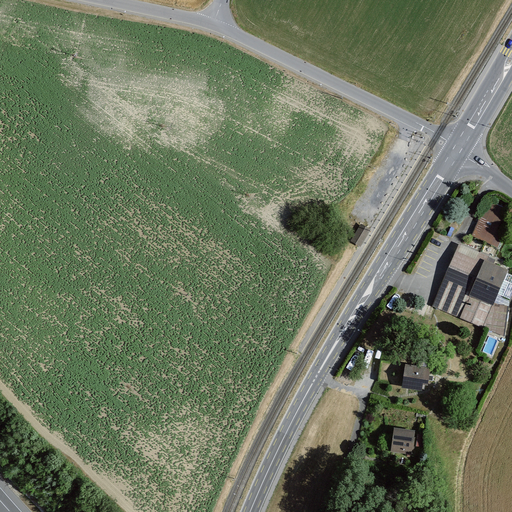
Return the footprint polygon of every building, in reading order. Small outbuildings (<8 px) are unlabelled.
[(486,219),(481,217),(472,235),(495,246),(511,211),(511,210),(494,202),(486,219)] [(371,229),(360,223),(350,241),(360,247),(371,229)] [(459,241),(432,305),(503,336),(509,305),(495,302),(511,265),(459,241)] [(425,378),(404,375),(402,386),(423,389),(425,378)] [(413,442),(392,439),(390,451),(411,454),(413,442)]
